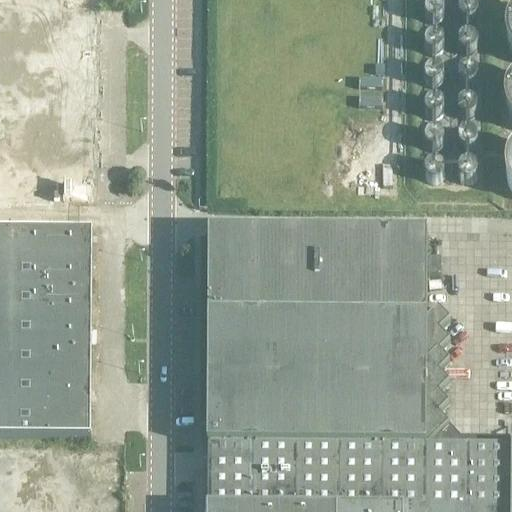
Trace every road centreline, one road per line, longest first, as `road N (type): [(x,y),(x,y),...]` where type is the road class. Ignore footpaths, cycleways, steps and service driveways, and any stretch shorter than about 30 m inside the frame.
road 1 (unclassified): [(157,511),(161,0)]
road 2 (unknown): [(0,225),(449,221)]
road 3 (unknown): [(511,436),(485,423),(458,268)]
